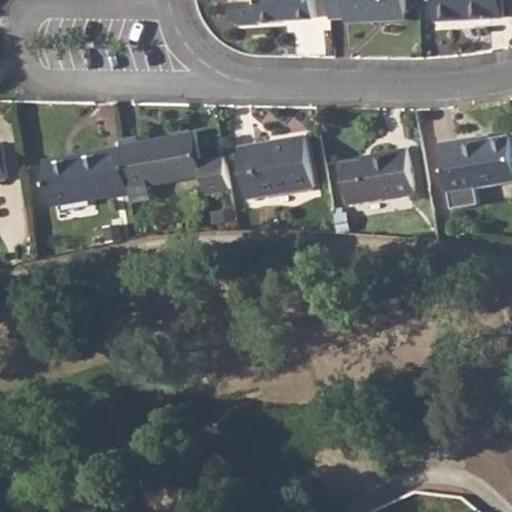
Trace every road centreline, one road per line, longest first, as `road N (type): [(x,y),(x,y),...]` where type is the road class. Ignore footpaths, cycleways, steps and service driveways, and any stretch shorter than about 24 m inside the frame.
road 1 (residential): [(163,0),(129,13),(30,15),(25,83),(244,88)]
road 2 (residential): [(244,88),(401,90),(511,74)]
road 3 (residential): [(171,0),(197,61),(244,88)]
